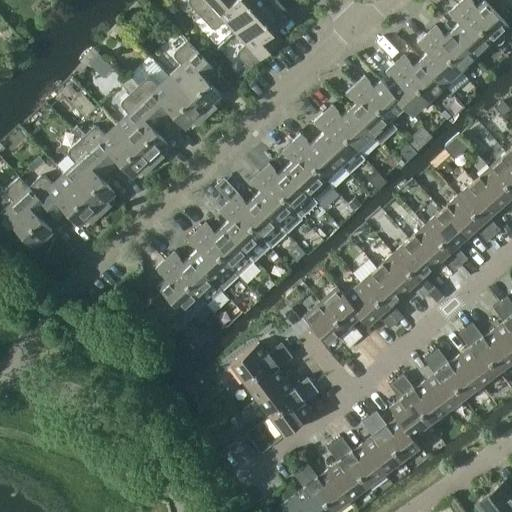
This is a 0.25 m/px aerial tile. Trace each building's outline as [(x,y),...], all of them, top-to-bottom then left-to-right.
[(187,0),(188,1),(188,3),(189,4),(200,16),(216,0),(187,0)] [(234,32),(269,0),(216,0),(200,16),(210,27),(212,28),(213,28),(215,28),(216,28),(217,27),(224,21),(234,32)] [(286,10),(276,0),(269,0),(234,32),(245,44),(238,50),(237,51),(237,52),(237,54),(237,55),(238,57),(244,64),(238,70),(242,75),(281,40),(272,30),(286,18),(282,14),(286,10)] [(461,0),(457,4),(491,40),(494,43),(498,44),(501,43),(503,39),(503,36),(500,32),(507,25),(484,0),(482,0),(476,6),(472,2),(473,1),(471,0),(461,0)] [(491,40),(457,4),(448,13),(454,19),(455,18),(458,22),(451,29),(475,55),(491,40)] [(475,55),(451,29),(444,36),(440,32),(441,31),(435,24),(425,33),(459,70),(475,55)] [(459,70),(425,33),(416,42),(422,48),(423,48),(427,52),(419,58),(443,84),(459,70)] [(187,39),(175,51),(174,52),(173,53),(173,55),(174,56),(174,58),(180,64),(169,75),(205,114),(219,101),(216,97),(219,94),(207,80),(216,71),(187,39)] [(443,84),(419,58),(412,65),(408,61),(409,60),(403,54),(394,63),(427,99),(443,84)] [(427,99),(394,63),(384,71),(390,78),(391,77),(395,81),(388,87),(388,88),(404,105),(403,105),(411,114),(427,99)] [(388,88),(388,87),(380,78),(372,86),(369,82),(369,81),(363,74),(354,83),(388,120),(403,105),(404,105),(388,88)] [(205,114),(169,75),(158,85),(152,78),(150,77),(149,77),(147,77),(146,77),(145,78),(133,89),(163,121),(171,113),(184,126),(188,123),(191,127),(205,114)] [(388,120),(354,83),(344,92),(350,98),(351,98),(355,102),(348,108),(372,134),(380,143),(396,128),(388,120)] [(154,129),(163,121),(133,89),(122,100),(121,101),(120,102),(120,104),(120,105),(121,106),(127,113),(116,124),(152,163),(166,150),(163,146),(166,143),(154,129)] [(502,99),(494,106),(502,115),(510,108),(502,99)] [(372,134),(348,108),(341,115),(337,111),(338,110),(332,104),(322,112),(356,149),(372,134)] [(444,110),(441,113),(447,119),(450,115),(444,110)] [(364,158),(356,149),(322,112),(313,121),(319,128),(320,127),(323,131),(316,138),(348,172),(364,158)] [(152,163),(116,124),(105,134),(99,127),(97,127),(96,126),(95,126),(93,126),(92,127),(80,138),(110,170),(119,162),(131,175),(135,172),(138,176),(152,163)] [(421,125),(406,140),(417,151),(432,136),(421,125)] [(348,172),(316,138),(309,144),(305,140),(306,139),(300,133),(290,142),(332,187),(348,172)] [(101,178),(110,170),(80,138),(69,148),(68,150),(67,151),(67,153),(68,154),(68,155),(75,162),(63,172),(100,212),(114,199),(110,195),(114,191),(101,178)] [(332,187),(290,142),(281,151),(287,157),(288,156),(292,160),(284,167),(317,202),(332,187)] [(407,143),(400,149),(400,154),(407,161),(416,152),(407,143)] [(511,159),(505,152),(489,166),(511,191),(511,159)] [(39,155),(30,163),(35,168),(44,160),(39,155)] [(317,202),(284,167),(277,174),(273,170),(274,169),(268,162),(259,171),(301,216),(317,202)] [(511,205),(511,191),(489,166),(473,180),(497,207),(506,199),(511,205)] [(374,169),(366,177),(377,189),(385,181),(374,169)] [(301,216),(259,171),(249,180),(255,186),(256,186),(260,190),(253,196),(285,231),(301,216)] [(100,212),(63,172),(52,183),(46,176),(45,175),(43,175),(42,175),(40,175),(39,176),(28,186),(27,187),(43,204),(43,205),(56,219),(66,210),(78,224),(82,221),(86,225),(100,212)] [(34,212),(43,205),(43,204),(27,187),(28,186),(19,176),(6,187),(6,188),(5,190),(5,191),(5,193),(6,194),(12,201),(0,212),(5,216),(0,220),(0,222),(7,231),(13,225),(33,247),(51,230),(34,212)] [(487,215),(497,207),(473,180),(457,195),(493,235),(499,229),(487,215)] [(285,231),(253,196),(245,203),(242,199),(243,198),(237,192),(227,201),(269,246),(285,231)] [(493,235),(457,195),(440,209),(464,236),(474,227),(486,241),(493,235)] [(354,197),(348,204),(354,210),(361,204),(354,197)] [(269,246),(227,201),(218,209),(224,216),(224,215),(228,219),(221,226),(253,261),(269,246)] [(455,245),(464,236),(440,209),(424,224),(460,264),(467,258),(455,245)] [(253,261),(221,226),(214,233),(210,228),(211,228),(205,221),(195,230),(237,275),(253,261)] [(453,270),(460,264),(424,224),(408,238),(432,265),(441,257),(453,270)] [(237,275),(195,230),(186,239),(192,245),(193,244),(196,249),(189,255),(221,290),(237,275)] [(423,273),(432,265),(408,238),(392,253),(428,293),(435,287),(423,273)] [(296,244),(287,252),(295,261),(304,253),(296,244)] [(221,290),(189,255),(182,262),(178,258),(179,257),(173,250),(164,259),(197,296),(206,305),(221,290)] [(421,299),(428,293),(392,253),(376,267),(400,294),(409,285),(421,299)] [(197,296),(164,259),(154,268),(160,275),(161,274),(165,278),(157,285),(162,291),(151,301),(168,319),(178,330),(190,319),(182,310),(197,296)] [(390,302),(400,294),(376,267),(360,282),(396,322),(402,316),(390,302)] [(389,328),(396,322),(360,282),(345,295),(344,296),(359,313),(358,314),(367,323),(377,314),(389,328)] [(350,321),(358,314),(359,313),(344,296),(345,295),(336,286),(319,301),(355,341),(362,335),(350,321)] [(296,287),(283,298),(291,307),(304,296),(296,287)] [(511,303),(507,296),(499,301),(511,318),(511,303)] [(151,301),(146,306),(162,324),(168,319),(151,301)] [(348,347),(355,341),(319,301),(302,316),(326,342),(336,333),(348,347)] [(511,318),(499,301),(492,307),(503,321),(493,328),(511,354),(511,318)] [(511,359),(511,354),(493,328),(483,336),(472,322),(465,327),(497,370),(511,359)] [(497,370),(465,327),(458,333),(468,347),(458,354),(480,383),(497,370)] [(243,381),(286,349),(281,342),(266,352),(258,342),(230,363),(243,381)] [(480,383),(458,354),(448,362),(437,348),(430,353),(462,396),(480,383)] [(292,356),(286,349),(243,381),(256,398),(285,377),(277,367),(292,356)] [(462,396),(430,353),(423,358),(434,373),(424,380),(445,409),(462,396)] [(445,409),(424,380),(414,388),(403,374),(396,379),(428,422),(445,409)] [(269,416),(312,383),(307,376),(292,387),(285,377),(256,398),(269,416)] [(428,422),(396,379),(388,385),(399,399),(389,407),(418,445),(411,435),(428,422)] [(318,391),(312,383),(269,416),(283,434),(311,412),(303,402),(318,391)] [(418,445),(389,407),(388,407),(396,417),(386,425),(375,410),(368,415),(400,458),(418,445)] [(400,458),(368,415),(361,421),(372,435),(362,443),(383,471),(400,458)] [(383,471),(362,443),(352,450),(341,436),(334,441),(366,484),(383,471)] [(366,484),(334,441),(326,447),(337,461),(327,469),(348,497),(366,484)] [(348,497),(327,469),(317,476),(306,462),(299,467),(331,510),(348,497)] [(328,511),(331,510),(299,467),(292,473),(303,487),(279,505),(284,511),(328,511)] [(511,511),(511,493),(503,481),(475,503),(481,511),(511,511)]
